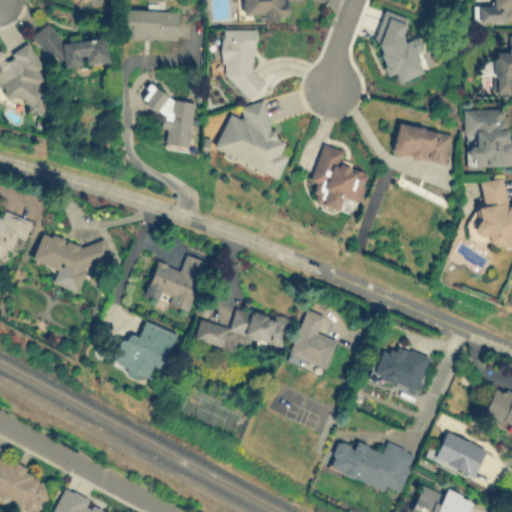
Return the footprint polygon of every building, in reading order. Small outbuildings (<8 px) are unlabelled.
[(240,0),(240,13),(259,13),(259,19),(287,19),(287,0),(240,0)] [(511,0),(490,0),(490,4),(471,4),(471,21),(511,21),(511,0)] [(121,37),(174,38),(175,9),(122,8),(121,37)] [(406,16),(382,8),(374,31),(382,74),(393,72),(394,79),(419,75),(415,50),(422,49),(420,38),(416,36),(402,39),(401,31),(406,16)] [(80,63),(85,63),(106,60),(104,36),(60,41),(47,21),(30,33),(47,60),(61,58),(62,66),(80,63)] [(254,27),(221,27),(220,83),(240,83),(240,94),(253,94),(254,27)] [(511,33),(505,34),(506,50),(490,51),(491,93),(511,93),(511,86),(511,33)] [(0,86),(1,87),(0,91),(0,96),(27,101),(25,110),(40,113),(45,86),(39,85),(41,73),(34,72),(38,49),(11,44),(9,54),(0,52),(0,86)] [(143,91),(142,108),(159,110),(158,126),(164,127),(162,143),(186,145),(191,96),(143,91)] [(227,111),(211,147),(275,176),(281,163),(264,98),(237,105),(240,118),(227,111)] [(511,166),(511,135),(504,135),(503,107),(462,107),(462,166),(511,166)] [(449,132),(394,121),(388,152),(443,163),(449,132)] [(308,179),(315,181),(309,200),(335,207),(338,195),(356,200),(365,171),(336,162),(341,148),(319,141),(308,179)] [(477,180),(481,204),(474,206),(476,220),(470,221),(474,245),(511,238),(511,199),(504,201),(500,176),(477,180)] [(29,219),(2,210),(0,215),(0,255),(4,257),(12,235),(22,238),(29,219)] [(102,237),(80,244),(40,229),(29,258),(53,268),(48,282),(74,291),(84,265),(109,257),(102,237)] [(204,260),(183,252),(178,267),(153,259),(142,293),(157,298),(159,292),(168,295),(165,303),(187,310),(204,260)] [(279,343),(286,316),(271,312),(271,315),(233,305),(226,330),(279,343)] [(324,367),(334,338),(315,332),(322,313),(303,307),(287,353),(324,367)] [(161,366),(175,332),(143,318),(136,335),(123,330),(111,361),(146,375),(151,362),(161,366)] [(225,324),(196,318),(192,338),(220,344),(225,324)] [(411,392),(427,356),(391,341),(387,351),(380,348),(368,374),(411,392)] [(511,395),(491,387),(481,413),(511,425),(511,395)] [(484,448),(445,428),(429,458),(468,478),(484,448)] [(396,493),(413,451),(384,440),(380,450),(354,440),(352,446),(335,439),(325,466),(396,493)] [(35,478),(36,481),(39,480),(45,499),(39,501),(41,507),(23,511),(21,504),(0,493),(0,448),(1,449),(0,451),(0,459),(11,465),(13,461),(24,467),(22,471),(35,478)] [(464,511),(471,498),(444,486),(442,492),(419,483),(408,509),(414,511),(464,511)] [(97,511),(101,504),(59,487),(48,511),(97,511)]
